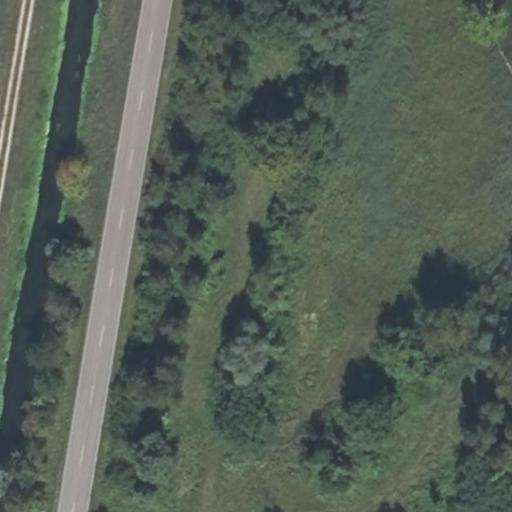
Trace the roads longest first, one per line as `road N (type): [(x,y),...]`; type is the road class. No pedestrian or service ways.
road 1 (tertiary): [(159,0),(73,511)]
road 2 (track): [(26,0),(0,161)]
